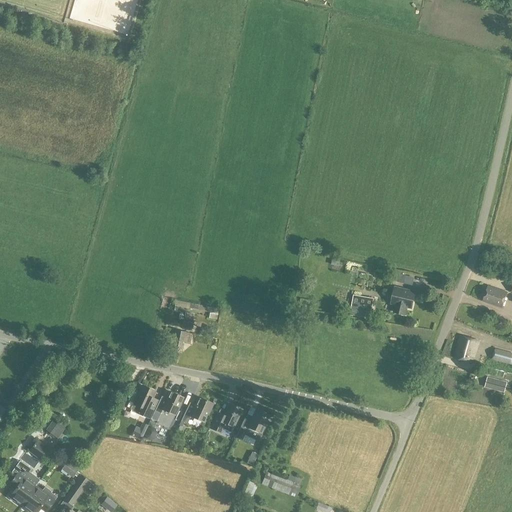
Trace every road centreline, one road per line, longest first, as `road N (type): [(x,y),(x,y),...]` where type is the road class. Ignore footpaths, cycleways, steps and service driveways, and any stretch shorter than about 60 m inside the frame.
road 1 (unclassified): [(410,420),(0,334)]
road 2 (unclassified): [(410,420),(476,246),(511,93)]
